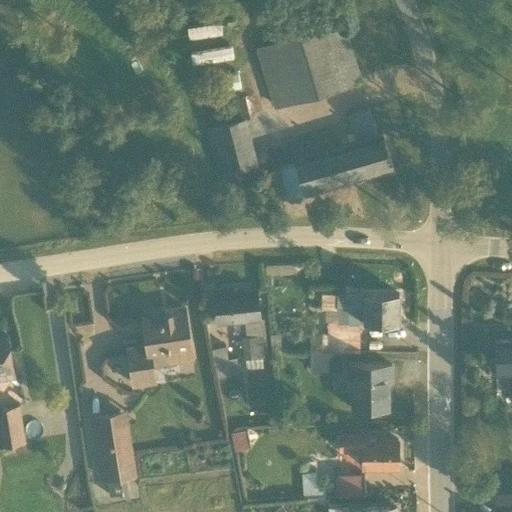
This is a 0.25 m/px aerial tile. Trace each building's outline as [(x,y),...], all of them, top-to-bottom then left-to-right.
[(273,45),(256,50),(273,105),(361,78),(344,23),(301,36),(296,18),(268,27),(273,45)] [(15,105),(32,101),(25,77),(9,82),(15,105)] [(207,126),(220,174),(234,170),(237,179),(254,174),(252,165),(256,164),(244,118),(249,116),(243,95),(206,105),(212,125),(207,126)] [(278,167),(287,198),(388,167),(369,106),(348,112),(355,138),(337,144),(332,129),(287,142),(293,162),(278,167)] [(215,290),(217,323),(243,321),(245,336),(242,336),(243,359),(246,359),(247,367),(262,366),(261,353),(266,352),(264,317),(258,317),(256,291),(232,293),(232,288),(215,290)] [(399,293),(338,293),(338,311),(328,311),(328,337),(321,337),(321,350),(342,350),(359,350),(359,321),(399,321),(399,293)] [(192,358),(184,306),(144,312),(148,342),(126,345),(132,384),(157,380),(154,364),(192,358)] [(0,379),(13,376),(6,333),(0,334),(0,379)] [(508,395),(511,395),(511,339),(493,340),(494,358),(490,358),(490,372),(507,371),(508,395)] [(224,344),(210,347),(216,377),(240,371),(237,356),(227,358),(224,344)] [(342,370),(342,350),(321,350),(310,350),(310,370),(342,370)] [(350,377),(350,408),(387,408),(387,380),(391,380),(391,364),(346,364),(346,377),(350,377)] [(20,404),(0,407),(0,445),(27,440),(20,404)] [(136,473),(126,409),(94,413),(103,477),(136,473)] [(251,447),(247,429),(232,432),(235,450),(251,447)] [(361,451),(361,466),(397,466),(397,438),(380,438),(380,432),(339,432),(339,451),(361,451)] [(315,472),(302,473),(303,498),(324,496),(324,490),(317,491),(315,472)] [(363,472),(335,474),(336,495),(365,493),(363,472)] [(511,500),(511,473),(493,475),(495,502),(511,500)]
